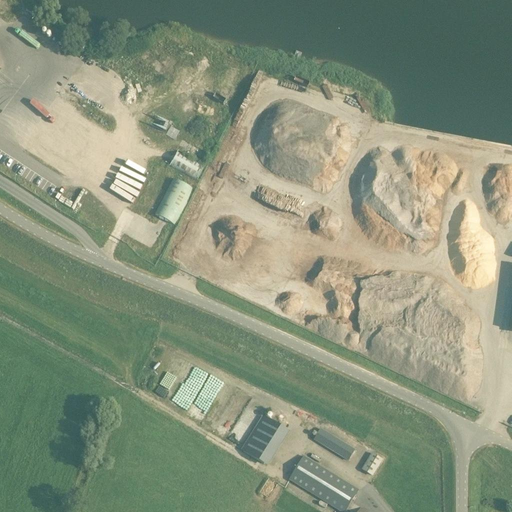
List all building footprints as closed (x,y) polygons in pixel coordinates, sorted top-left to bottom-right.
[(101,126),(104,121),(85,110),(82,116),(101,126)] [(322,227),(353,161),(347,158),(348,156),(343,154),(345,149),(340,146),(321,187),(324,188),(309,221),(322,227)] [(204,167),(178,153),(171,167),(197,181),(204,167)] [(174,225),(192,189),(172,179),(154,215),(174,225)] [(283,294),(309,247),(298,241),(272,287),(283,294)] [(263,415),(240,451),(267,467),(289,432),(263,415)] [(355,451),(320,429),(313,440),(348,462),(355,451)] [(382,461),(371,455),(361,470),(372,477),(372,476),(382,461)] [(365,511),(361,509),(361,510),(351,504),(359,491),(304,456),(288,481),(338,511),(365,511)]
